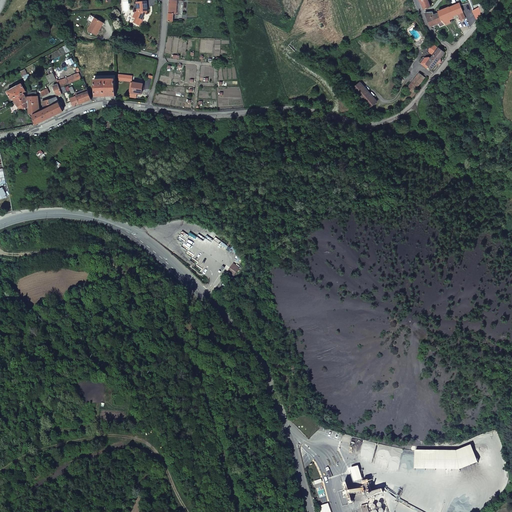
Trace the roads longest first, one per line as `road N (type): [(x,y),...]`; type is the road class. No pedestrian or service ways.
road 1 (tertiary): [(0,224),(63,213),(111,222),(139,235),(208,297),(260,355),(314,511)]
road 2 (residential): [(416,0),(453,51),(412,107),(386,122),(356,124),(313,109),(214,115),(148,108)]
road 3 (residential): [(148,108),(102,102),(0,137)]
road 4 (track): [(412,107),(463,164),(502,157),(511,164)]
